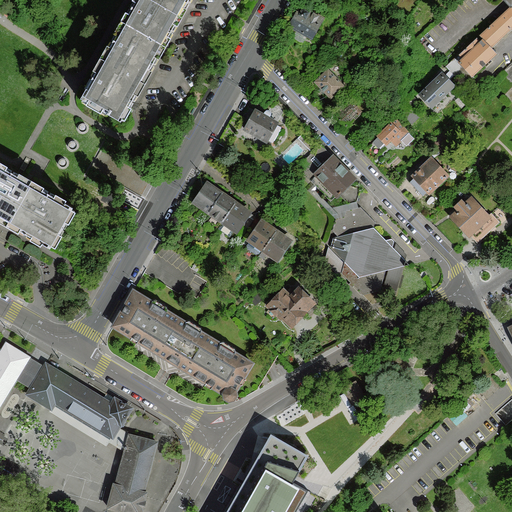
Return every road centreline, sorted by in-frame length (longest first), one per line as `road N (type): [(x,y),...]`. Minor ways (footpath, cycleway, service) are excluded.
road 1 (residential): [(249,52),(78,351)]
road 2 (residential): [(249,52),(450,259),(464,292)]
road 3 (residential): [(218,436),(351,350),(464,292)]
road 4 (residential): [(218,436),(78,351)]
